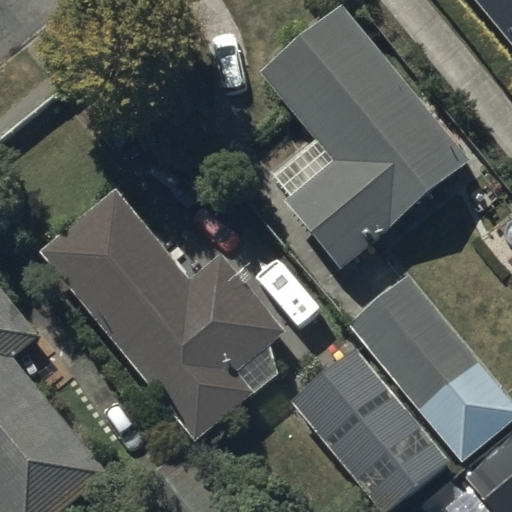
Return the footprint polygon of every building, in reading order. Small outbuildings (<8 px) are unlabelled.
[(511,0),(465,0),(511,57),(511,0)] [(431,125),(343,21),(263,90),(318,155),(274,192),(291,212),(286,217),(343,283),(471,175),(451,151),(457,147),(436,121),(431,125)] [(118,204),(42,266),(196,455),(288,380),(270,359),(286,346),(223,269),(192,294),(118,204)] [(511,408),(410,290),(352,341),(467,475),(511,436),(511,408)] [(0,511),(78,511),(106,489),(11,375),(40,351),(0,303),(0,511)] [(358,361),(293,416),(372,511),(404,511),(451,474),(358,361)] [(511,511),(511,451),(466,490),(484,511),(511,511)] [(235,511),(190,456),(134,504),(140,511),(235,511)]
